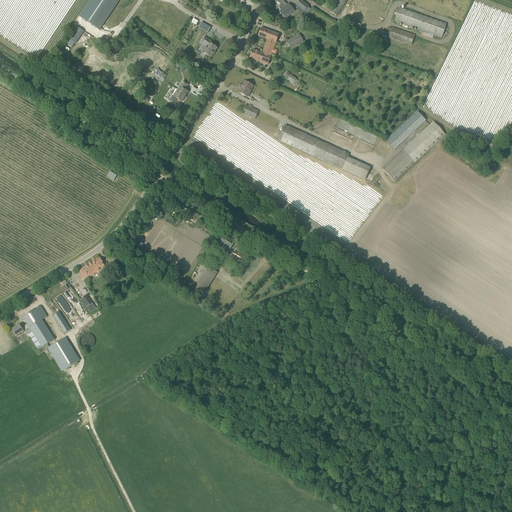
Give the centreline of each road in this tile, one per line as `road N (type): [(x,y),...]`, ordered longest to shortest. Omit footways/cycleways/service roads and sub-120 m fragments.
road 1 (track): [(45,65),(511,377)]
road 2 (track): [(157,173),(511,407)]
road 3 (unclassified): [(0,310),(87,256),(123,223),(217,86),(259,0)]
road 4 (track): [(70,334),(81,356),(75,379),(133,511)]
road 5 (track): [(157,173),(0,67)]
road 6 (track): [(304,0),(327,16),(376,29),(401,3),(447,20),(439,41)]
